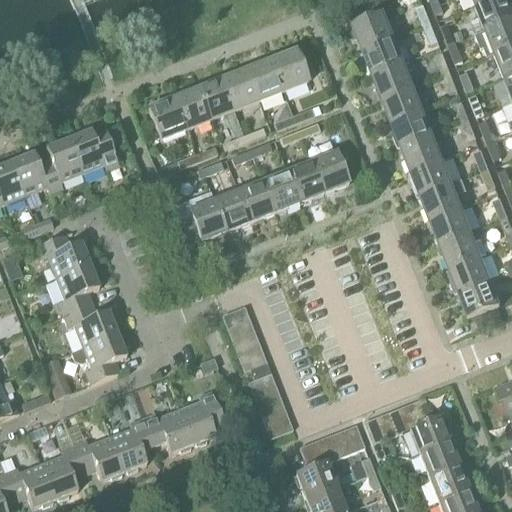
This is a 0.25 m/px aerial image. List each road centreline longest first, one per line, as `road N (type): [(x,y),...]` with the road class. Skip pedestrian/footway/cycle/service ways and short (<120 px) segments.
road 1 (residential): [(149,331),(247,293),(302,429),(511,342)]
road 2 (residential): [(57,413),(165,373),(149,331)]
road 3 (residential): [(149,331),(101,217),(71,229)]
